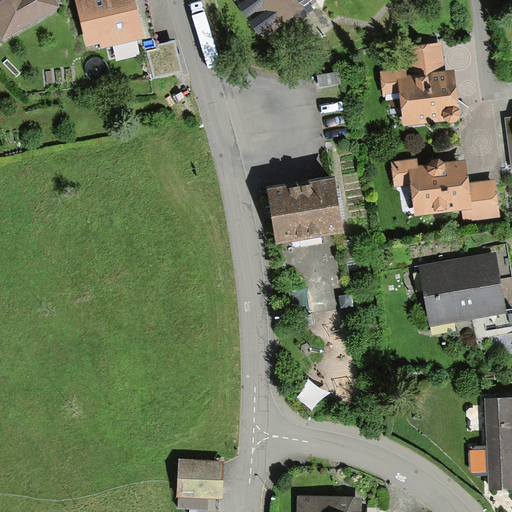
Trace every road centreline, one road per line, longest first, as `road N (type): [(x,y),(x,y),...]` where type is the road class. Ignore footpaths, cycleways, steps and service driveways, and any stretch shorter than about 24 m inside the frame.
road 1 (residential): [(229,154),(252,291),(254,434)]
road 2 (residential): [(254,434),(344,449),(390,466),(442,492),(459,511)]
road 3 (unclassified): [(184,0),(229,154)]
